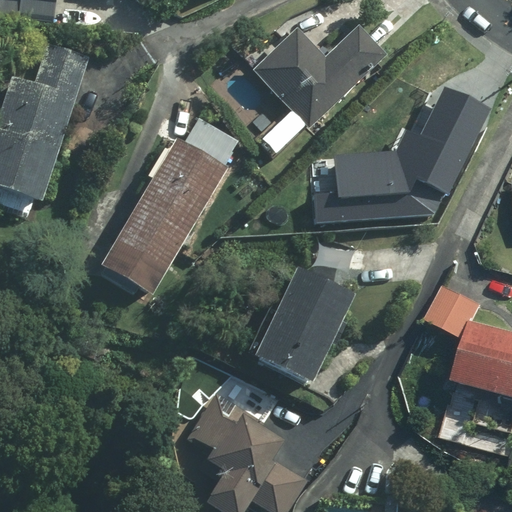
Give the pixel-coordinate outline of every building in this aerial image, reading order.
[(60,1),(51,0),(21,0),(20,21),(58,25),(60,1)] [(103,10),(64,8),(63,25),(102,27),(103,10)] [(302,24),(257,67),(312,125),(389,53),(362,24),(330,54),(302,24)] [(37,82),(14,75),(0,122),(0,183),(49,198),(91,54),(49,42),(37,82)] [(313,195),(316,224),(435,215),(489,106),(446,85),(432,111),(419,105),(396,150),(335,155),(338,193),(313,195)] [(232,168),(180,137),(106,262),(158,292),(232,168)] [(358,293),(300,266),(259,352),(318,379),(358,293)] [(511,328),(478,321),(465,379),(511,389),(511,328)] [(193,430),(217,445),(209,457),(230,470),(212,499),(231,511),(243,511),(253,496),(279,511),(288,511),(310,477),(277,456),(289,437),(217,392),(193,430)]
